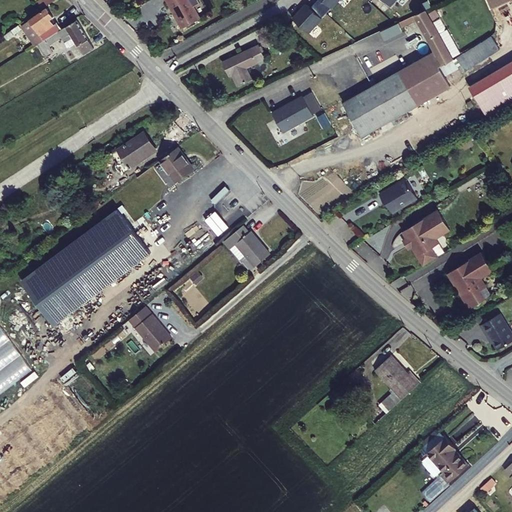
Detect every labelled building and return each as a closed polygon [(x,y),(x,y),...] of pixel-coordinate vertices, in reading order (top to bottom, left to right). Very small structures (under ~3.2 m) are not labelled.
[(200,17),(190,0),(168,0),(183,26),(200,17)] [(294,6),(288,13),(304,28),(317,13),(305,2),(302,0),(300,0),(295,7),(294,6)] [(313,0),(307,0),(305,2),(317,13),(322,8),(313,0)] [(54,19),(46,6),(22,21),(34,41),(62,25),(57,17),(54,19)] [(428,12),(396,27),(400,34),(418,25),(433,55),(445,79),(457,73),(444,46),(449,43),(450,40),(446,31),(438,34),(428,12)] [(83,41),(73,22),(50,34),(53,38),(63,33),(70,47),(83,41)] [(492,35),(456,55),(465,70),(501,50),(492,35)] [(247,72),(272,60),(265,45),(222,65),(229,81),(233,79),(238,89),(252,83),(247,72)] [(445,79),(433,55),(339,104),(357,137),(451,89),(445,79)] [(511,55),(467,83),(486,115),(511,99),(511,55)] [(313,91),(272,111),(282,132),(323,113),(313,91)] [(131,167),(148,155),(137,138),(110,156),(124,177),(133,170),(131,167)] [(188,156),(181,147),(163,161),(180,183),(196,171),(186,157),(188,156)] [(412,195),(400,175),(392,179),(393,180),(374,191),(380,201),(381,200),(387,210),(412,195)] [(227,186),(219,194),(230,206),(238,198),(227,186)] [(151,253),(117,208),(21,280),(54,325),(151,253)] [(432,235),(444,228),(433,210),(399,232),(402,237),(398,240),(403,248),(408,245),(419,264),(441,250),(432,235)] [(246,231),(240,223),(221,239),(227,246),(233,241),(254,266),(269,253),(248,229),(246,231)] [(481,271),(494,263),(483,247),(453,265),(464,283),(460,285),(473,306),(488,296),(483,287),(489,283),(481,271)] [(464,283),(453,265),(449,268),(460,285),(464,283)] [(494,292),(489,283),(483,287),(488,296),(494,292)] [(171,336),(144,305),(128,318),(155,350),(171,336)] [(511,334),(498,312),(478,324),(485,336),(487,335),(496,349),(511,338),(511,334)] [(405,393),(419,380),(393,351),(379,364),(405,393)] [(442,473),(438,476),(446,485),(467,467),(452,450),(455,448),(444,436),(425,453),(442,473)] [(511,481),(511,461),(502,470),(511,481)]
